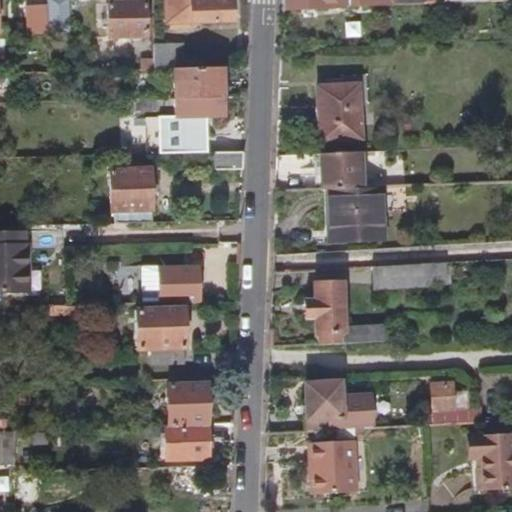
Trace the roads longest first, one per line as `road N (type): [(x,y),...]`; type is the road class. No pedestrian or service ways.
road 1 (residential): [(239,511),(263,0)]
road 2 (unknown): [(511,360),(246,369)]
